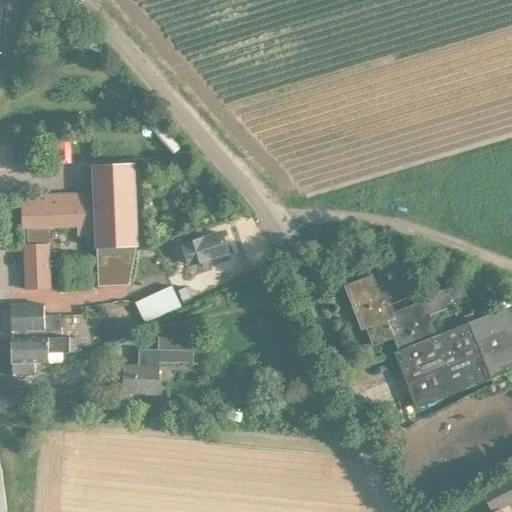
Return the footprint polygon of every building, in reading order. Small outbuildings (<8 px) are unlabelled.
[(66,137),(56,137),(57,162),(67,161),(66,137)] [(130,163),(90,165),(91,194),(92,224),(95,285),(126,284),(133,246),(130,163)] [(21,203),(19,203),(20,227),(24,227),(25,243),(21,243),(22,267),(22,287),(47,287),(46,226),(74,225),(92,224),(91,194),(21,195),(21,203)] [(225,254),(218,232),(180,243),(187,266),(225,254)] [(371,274),(343,284),(359,327),(364,325),(370,342),(391,335),(393,340),(396,346),(433,328),(427,314),(465,299),(458,282),(418,297),(419,299),(392,310),(383,289),(377,291),(371,274)] [(172,290),(169,285),(132,302),(141,322),(178,305),(177,303),(172,290)] [(182,285),(172,290),(177,303),(188,298),(182,285)] [(9,329),(42,328),(58,328),(57,314),(41,314),(41,303),(9,304),(9,329)] [(397,348),(391,350),(413,406),(488,377),(511,367),(511,306),(511,303),(466,321),(435,333),(434,331),(433,328),(396,346),(397,348)] [(155,392),(156,360),(190,361),(190,349),(189,349),(189,334),(154,335),(154,348),(134,348),(134,364),(121,364),(121,391),(155,392)] [(66,336),(46,337),(9,338),(9,362),(10,374),(31,374),(33,373),(33,362),(47,361),(46,351),(73,350),(73,335),(66,336)] [(511,474),(480,491),(489,509),(511,496),(511,474)]
